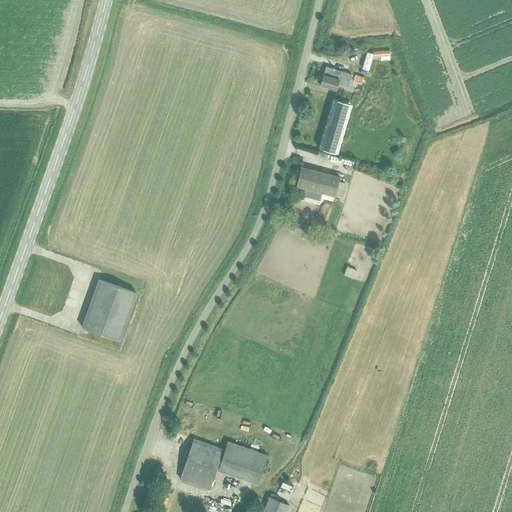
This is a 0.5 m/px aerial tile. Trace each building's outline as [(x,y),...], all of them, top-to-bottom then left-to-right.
[(351,75),(326,67),(320,85),(336,90),(338,83),(348,86),(351,75)] [(356,75),(354,82),(362,84),(364,77),(356,75)] [(348,103),(333,98),(319,148),(338,153),(343,136),(338,135),(343,119),(348,103)] [(301,166),(295,185),(334,196),(339,177),(301,166)] [(347,266),(344,274),(354,279),(357,271),(347,266)] [(137,293),(99,280),(82,327),(120,340),(137,293)] [(264,430),(272,433),(274,427),(266,424),(264,430)] [(194,440),(180,479),(209,489),(223,450),(194,440)] [(228,442),(218,470),(257,485),(267,457),(228,442)] [(280,481),(277,490),(289,493),(291,484),(280,481)] [(286,511),(290,506),(270,497),(263,511),(286,511)]
